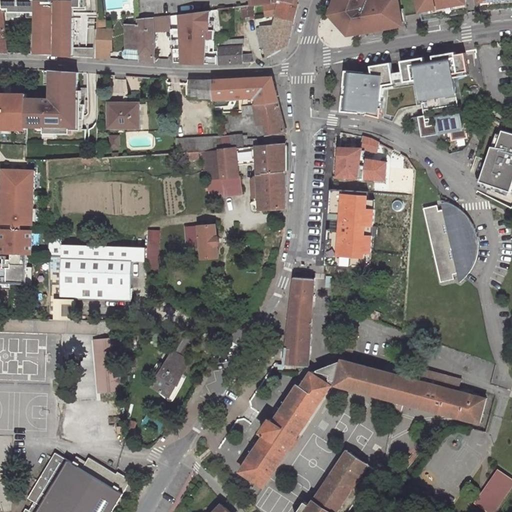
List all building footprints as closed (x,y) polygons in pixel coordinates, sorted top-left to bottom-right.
[(0,0),(0,52),(9,53),(4,12),(3,0),(0,0)] [(74,57),(74,48),(75,18),(70,18),(70,10),(75,10),(87,10),(86,0),(3,0),(4,12),(10,12),(20,12),(29,12),(40,12),(40,18),(38,18),(37,55),(74,57)] [(276,3),(272,13),(276,14),(294,19),(298,4),(281,0),(279,0),(279,2),(276,1),(276,3)] [(339,0),(334,14),(350,32),(406,22),(404,9),(400,9),(398,0),(339,0)] [(511,0),(418,0),(423,21),(468,13),(466,0),(480,0),(482,11),(511,8),(511,0)] [(235,8),(236,18),(242,18),(242,20),(255,18),(254,5),(251,6),(235,8)] [(211,11),(171,16),(172,30),(173,62),(209,64),(209,52),(210,39),(207,39),(207,31),(210,31),(211,11)] [(274,25),(260,27),(261,29),(257,29),(258,34),(262,34),(267,58),(288,45),(294,19),(276,14),(274,25)] [(126,25),(127,49),(139,50),(140,61),(156,62),(156,32),(172,30),(171,16),(155,18),(139,20),(139,25),(126,25)] [(115,51),(116,28),(105,28),(98,28),(97,48),(96,58),(112,59),(113,51),(115,51)] [(243,55),(243,39),(219,41),(219,64),(251,63),(251,55),(243,55)] [(83,48),(74,48),(74,57),(83,58),(96,58),(97,48),(83,48)] [(139,50),(127,49),(127,51),(126,61),(140,61),(139,50)] [(217,52),(209,52),(209,64),(217,64),(217,52)] [(406,83),(419,81),(425,117),(418,118),(422,138),(445,134),(445,133),(450,132),(451,142),(467,140),(464,120),(461,121),(453,75),(469,72),(466,54),(456,56),(455,54),(434,57),(434,62),(425,64),(424,59),(402,62),(406,83)] [(373,75),(346,72),(342,113),(359,114),(360,111),(367,111),(367,116),(381,119),(384,86),(395,85),(391,64),(372,68),(373,75)] [(53,100),(28,99),(27,127),(39,127),(45,127),(45,131),(45,134),(55,134),(71,134),(71,130),(82,131),(82,116),(82,99),(78,99),(79,73),(66,73),(52,73),(52,96),(53,96),(53,100)] [(482,96),(481,85),(478,76),(466,76),(457,78),(460,97),(482,96)] [(214,100),(256,98),(257,105),(279,103),(273,78),(213,81),(214,97),(214,100)] [(190,80),(190,97),(214,97),(213,81),(190,80)] [(0,130),(27,130),(27,127),(28,99),(28,95),(0,94),(0,130)] [(140,128),(140,105),(125,106),(125,103),(110,103),(110,127),(140,128)] [(256,114),(259,125),(265,125),(267,136),(286,132),(279,103),(257,105),(243,107),(243,112),(243,114),(256,114)] [(511,133),(500,130),(494,147),(489,146),(477,183),(509,194),(511,188),(511,133)] [(233,149),(231,135),(223,136),(223,149),(233,149)] [(245,147),(244,135),(231,135),(233,149),(245,147)] [(223,136),(177,138),(178,153),(190,152),(199,152),(203,152),(219,150),(223,149),(223,136)] [(363,138),(362,148),(363,149),(377,152),(379,144),(373,141),(363,138)] [(209,180),(211,194),(242,190),(241,177),(237,177),(235,161),(243,160),(257,159),(262,159),(265,209),(285,208),(286,182),(286,145),(245,147),(233,149),(223,149),(219,150),(222,179),(209,180)] [(362,148),(339,147),(338,176),(365,178),(366,167),(360,166),(363,149),(362,148)] [(203,152),(205,181),(209,180),(222,179),(219,150),(203,152)] [(191,161),(200,160),(199,152),(190,152),(191,161)] [(257,159),(261,209),(265,209),(262,159),(257,159)] [(241,177),(245,176),(243,160),(235,161),(237,177),(241,177)] [(0,283),(27,284),(28,253),(33,253),(33,231),(21,230),(22,224),(34,224),(35,171),(4,169),(2,223),(14,223),(14,230),(2,229),(1,252),(12,253),(12,263),(11,268),(0,267),(0,283)] [(367,192),(329,190),(327,220),(337,221),(337,229),(326,229),(324,266),(349,267),(371,267),(375,200),(367,199),(367,192)] [(424,210),(441,284),(454,281),(453,276),(457,275),(460,284),(471,271),(474,265),(477,254),(476,233),(475,229),(472,222),(460,225),(456,207),(447,200),(441,201),(443,211),(439,212),(437,207),(424,210)] [(218,236),(217,224),(201,226),(201,233),(202,246),(203,259),(219,257),(219,245),(221,245),(220,236),(218,236)] [(161,276),(161,230),(149,230),(149,276),(161,276)] [(188,235),(189,247),(202,246),(201,233),(188,235)] [(76,299),(132,301),(134,259),(50,257),(51,319),(75,320),(76,299)] [(287,362),(308,364),(313,311),(316,278),(294,276),(291,310),(287,362)] [(379,323),(382,315),(373,312),(370,319),(379,323)] [(344,321),(331,319),(326,351),(339,353),(344,321)] [(353,354),(356,329),(344,327),(340,352),(353,354)] [(122,391),(117,338),(95,340),(100,392),(122,391)] [(181,356),(190,361),(196,350),(187,345),(181,356)] [(169,396),(190,361),(181,356),(174,351),(153,386),(169,396)] [(265,487),(332,387),(333,387),(337,385),(381,397),(379,406),(382,416),(391,411),(402,413),(404,403),(454,417),(456,408),(478,414),(476,422),(480,423),(487,398),(459,391),(454,389),(451,376),(409,365),(400,374),(395,373),(387,371),(344,359),(343,361),(338,363),(314,372),(312,372),(302,387),(298,385),(274,421),(271,419),(262,433),(265,435),(241,471),(265,487)] [(387,371),(395,373),(397,367),(388,365),(387,371)] [(462,380),(451,376),(454,389),(459,391),(462,380)] [(454,417),(476,422),(478,414),(456,408),(454,417)] [(347,511),(376,470),(347,450),(311,505),(306,502),(298,511),(347,511)] [(112,511),(124,493),(130,482),(90,458),(87,462),(77,456),(73,463),(56,453),(29,498),(36,502),(30,510),(27,508),(24,511),(112,511)] [(487,511),(494,511),(511,486),(511,478),(498,469),(475,503),(487,511)] [(231,511),(223,503),(214,511),(231,511)]
